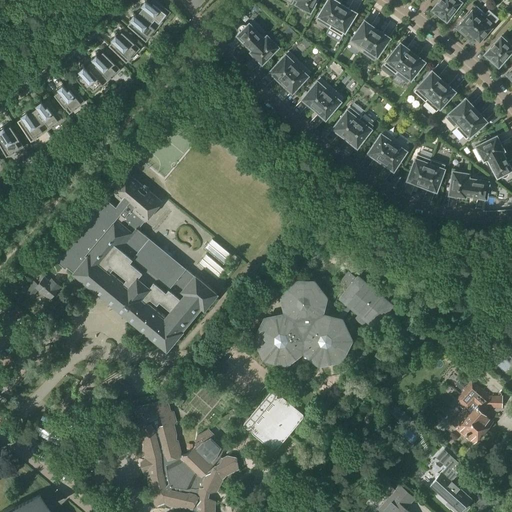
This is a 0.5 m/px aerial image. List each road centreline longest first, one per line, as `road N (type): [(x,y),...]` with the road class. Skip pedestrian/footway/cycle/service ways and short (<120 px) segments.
road 1 (residential): [(511,213),(433,210),(377,184),(270,100),(179,0)]
road 2 (residential): [(511,108),(441,37),(388,0)]
road 3 (residential): [(0,96),(109,0)]
road 4 (residential): [(92,511),(0,433)]
